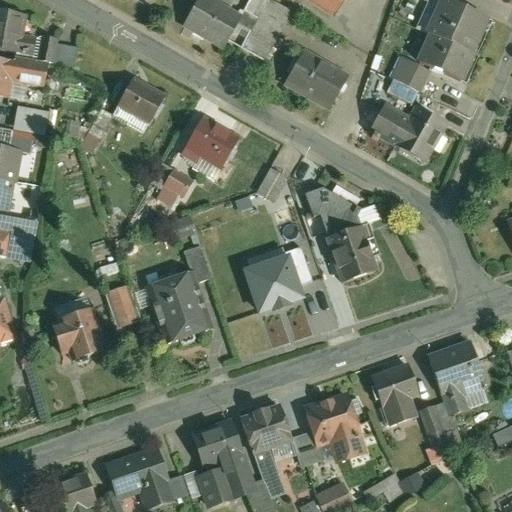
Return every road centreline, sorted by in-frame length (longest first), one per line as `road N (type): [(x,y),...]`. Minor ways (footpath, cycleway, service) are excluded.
road 1 (residential): [(480,308),(0,471)]
road 2 (residential): [(65,0),(441,212)]
road 3 (residential): [(511,25),(441,212)]
